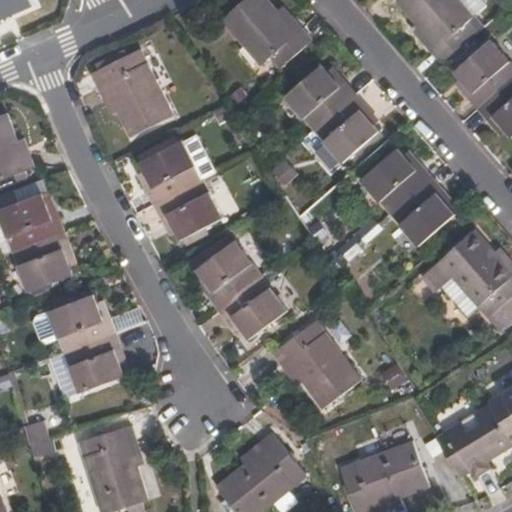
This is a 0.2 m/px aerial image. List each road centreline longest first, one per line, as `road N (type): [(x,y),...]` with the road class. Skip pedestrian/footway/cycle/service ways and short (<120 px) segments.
road 1 (residential): [(202,408),(41,57)]
road 2 (residential): [(336,0),(511,197)]
